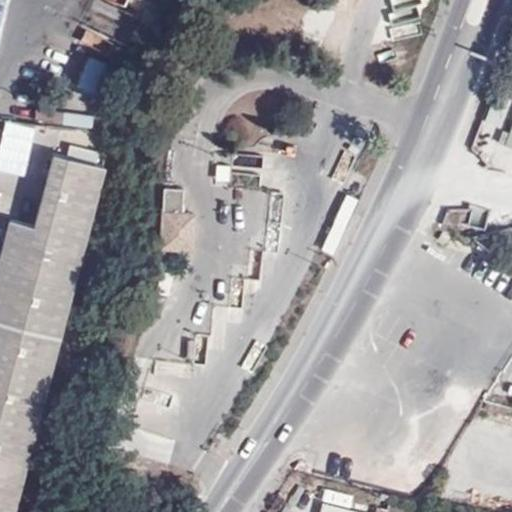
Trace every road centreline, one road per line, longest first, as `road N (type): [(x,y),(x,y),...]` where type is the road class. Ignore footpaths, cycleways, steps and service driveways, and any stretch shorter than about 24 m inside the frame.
road 1 (tertiary): [(471,0),(405,162),(296,386),(223,511)]
road 2 (unknown): [(454,304),(394,469)]
